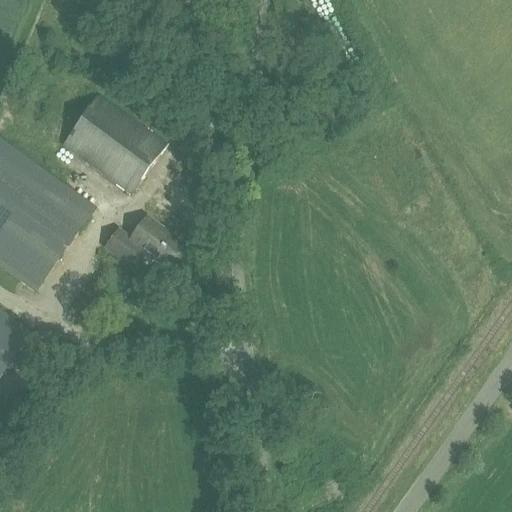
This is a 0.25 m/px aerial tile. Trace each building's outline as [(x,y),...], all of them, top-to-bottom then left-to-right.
[(228,0),(174,0),(225,13),(228,0)] [(202,26),(200,42),(219,47),(222,29),(202,26)] [(135,193),(165,152),(98,103),(68,143),(135,193)] [(200,115),(183,150),(206,162),(223,126),(200,115)] [(0,141),(0,266),(36,293),(95,211),(0,141)] [(148,219),(132,240),(144,249),(142,252),(166,270),(184,246),(148,219)] [(131,267),(142,252),(144,249),(132,240),(120,231),(107,249),(131,267)] [(0,380),(32,337),(0,313),(0,380)]
